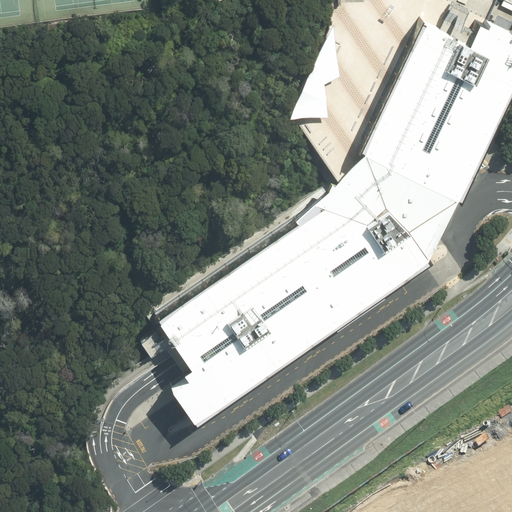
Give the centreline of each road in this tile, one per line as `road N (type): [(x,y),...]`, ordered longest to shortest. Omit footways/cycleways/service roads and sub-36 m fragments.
road 1 (primary): [(193,511),(511,272)]
road 2 (primary): [(511,319),(242,511)]
